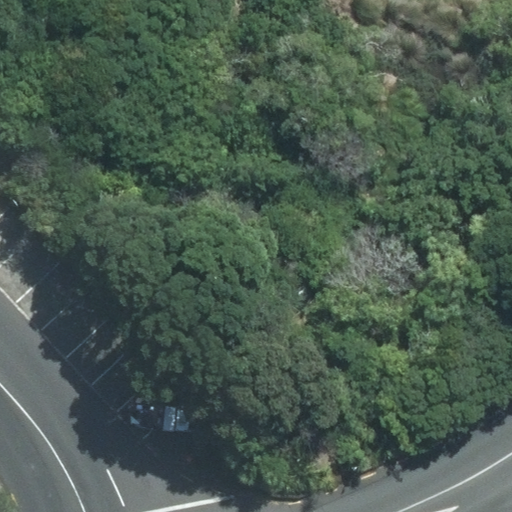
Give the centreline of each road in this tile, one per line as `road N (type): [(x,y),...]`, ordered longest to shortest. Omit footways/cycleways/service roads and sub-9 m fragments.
road 1 (residential): [(0,361),(55,426),(100,511)]
road 2 (residential): [(395,511),(511,449)]
